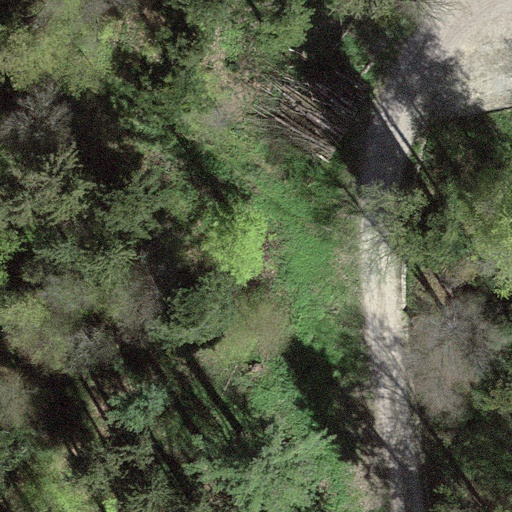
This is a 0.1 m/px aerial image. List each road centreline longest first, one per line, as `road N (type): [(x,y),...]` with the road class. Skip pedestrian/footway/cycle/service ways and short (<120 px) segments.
road 1 (track): [(453,0),(399,100),(370,207),(375,306),(406,511)]
road 2 (track): [(370,207),(44,49),(0,12)]
